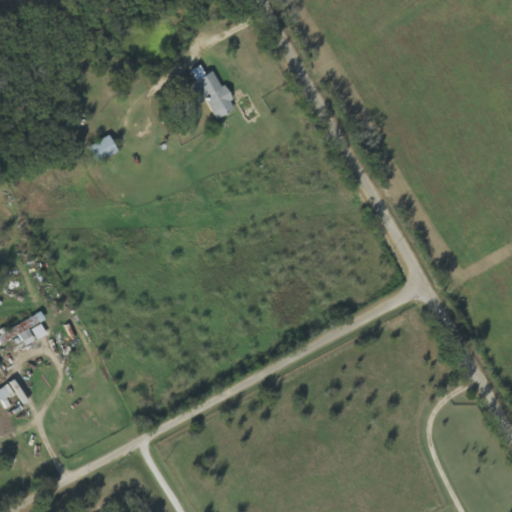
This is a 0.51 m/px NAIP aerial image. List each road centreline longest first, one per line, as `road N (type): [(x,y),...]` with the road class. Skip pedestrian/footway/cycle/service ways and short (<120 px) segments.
road 1 (residential): [(256,0),(511,438)]
road 2 (residential): [(15,511),(426,291)]
